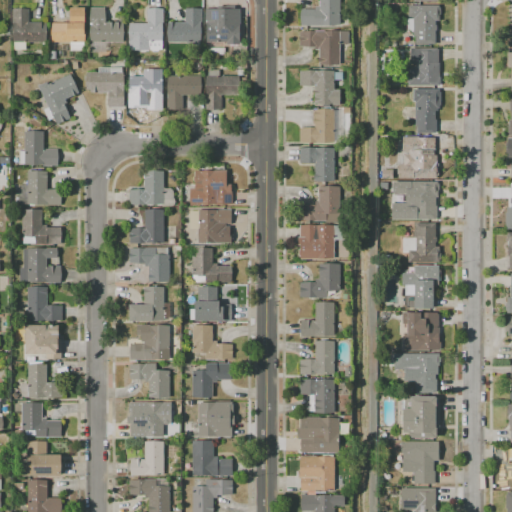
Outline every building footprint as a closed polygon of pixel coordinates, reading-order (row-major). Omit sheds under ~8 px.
[(339,0),(340,25),(325,25),(301,26),(301,18),(301,9),(315,9),(315,7),(320,7),(320,0),(339,0)] [(436,44),(415,44),(415,36),(413,36),(413,32),(407,32),(407,19),(413,19),(413,17),(409,18),(408,6),(439,6),(439,7),(441,7),(441,15),(439,15),(439,21),(435,21),(435,25),(437,25),(437,31),(435,31),(436,44)] [(85,51),(70,51),(70,42),(52,42),(52,24),(70,23),(70,8),(86,8),(85,42),(84,42),(85,51)] [(91,53),(90,8),(105,8),(105,23),(123,23),(124,43),(106,42),(106,53),(91,53)] [(26,50),(14,50),(14,43),(13,43),(13,25),(12,25),(12,9),(29,9),(29,22),(46,22),(47,43),(26,43),(26,50)] [(158,51),(151,51),(151,50),(129,50),(129,40),(130,40),(130,23),(147,23),(147,9),(163,9),(163,50),(158,50),(158,51)] [(200,50),(187,50),(187,42),(168,42),(168,23),(185,22),(185,9),(202,9),(202,25),(200,25),(200,50)] [(240,44),(227,44),(227,42),(225,42),(225,55),(207,55),(207,42),(206,42),(206,24),(205,24),(205,9),(240,9),(240,44)] [(340,65),(319,65),(319,50),(315,50),(315,46),(300,46),(300,31),(348,31),(348,44),(340,45),(340,65)] [(439,86),(407,86),(408,69),(412,69),(412,67),(416,67),(416,65),(412,65),(412,63),(410,63),(410,48),(439,48),(439,63),(439,86)] [(246,75),(237,75),(237,70),(243,70),(243,69),(233,69),(233,60),(247,60),(247,69),(246,69),(246,75)] [(122,68),(122,73),(124,73),(124,108),(109,108),(109,92),(90,92),(90,90),(87,90),(87,73),(99,73),(99,68),(122,68)] [(222,110),(206,110),(206,76),(208,76),(208,70),(219,70),(219,76),(239,76),(239,95),(222,95),(222,110)] [(163,109),(147,109),(147,95),(129,96),(129,76),(149,76),(149,71),(159,71),(160,76),(162,76),(162,94),(163,94),(163,109)] [(330,106),(323,106),(323,104),(315,104),(315,85),(300,86),(300,71),(334,71),(334,72),(343,72),(343,80),(334,80),(334,90),(340,90),(340,105),(333,106),(333,104),(330,104),(330,106)] [(79,93),(65,99),(67,103),(64,105),(70,119),(57,125),(54,118),(49,121),(44,110),(48,108),(38,86),(47,82),(48,85),(70,74),(79,93)] [(183,111),(168,111),(168,76),(201,76),(201,95),(183,95),(183,111)] [(435,133),(418,133),(418,125),(415,125),(415,102),(413,102),(413,89),(441,89),(441,105),(440,105),(440,108),(437,108),(437,111),(435,111),(435,120),(436,120),(436,132),(435,132),(435,133)] [(335,142),(300,143),(300,128),(315,128),(315,109),(323,109),(323,107),(331,107),(331,109),(334,109),(335,142)] [(58,166),(25,166),(25,165),(19,165),(19,152),(25,152),(25,133),(43,133),(43,149),(58,149),(58,166)] [(437,178),(412,178),(412,169),(408,169),(408,152),(403,152),(403,137),(436,137),(436,150),(434,150),(435,158),(436,158),(436,161),(437,161),(437,164),(439,164),(439,176),(437,176),(437,178)] [(334,181),(315,181),(315,163),(300,163),(300,148),(334,148),(334,181)] [(232,204),(200,204),(200,206),(190,206),(190,189),(195,189),(195,170),(200,170),(200,171),(214,171),(214,170),(227,170),(227,184),(231,185),(231,190),(232,190),(232,204)] [(61,205),(46,206),(46,204),(28,205),(28,171),(47,171),(47,189),(61,189),(61,205)] [(162,207),(162,205),(130,205),(130,190),(144,190),(144,172),(164,172),(164,188),(165,189),(170,188),(172,190),(174,193),(173,197),(175,199),(176,202),(174,205),(173,206),(170,206),(166,207),(163,207),(162,207)] [(436,220),(392,219),(392,203),(406,203),(406,194),(393,194),(393,182),(438,182),(438,184),(439,184),(439,190),(437,190),(437,196),(436,196),(436,206),(437,206),(437,218),(436,218),(436,220)] [(511,184),(509,185),(509,207),(503,207),(504,230),(511,229),(511,184)] [(326,223),(326,221),(315,221),(314,220),(300,220),(300,205),(315,205),(315,202),(319,202),(319,187),(340,187),(340,213),(348,213),(349,222),(326,223)] [(62,244),(36,245),(36,244),(23,244),(23,237),(22,237),(22,210),(42,210),(42,225),(47,225),(47,228),(61,228),(62,244)] [(231,243),(198,243),(198,229),(190,229),(190,211),(198,211),(198,210),(215,210),(231,210),(231,224),(226,224),(226,226),(230,226),(230,231),(232,231),(232,234),(233,236),(233,240),(231,241),(231,243)] [(143,246),(139,246),(139,243),(130,243),(130,228),(145,228),(144,211),(163,211),(164,243),(143,243),(143,246)] [(440,262),(409,262),(408,253),(403,253),(402,238),(413,238),(413,232),(415,232),(415,223),(435,223),(435,237),(437,237),(437,242),(435,242),(435,247),(440,247),(440,262)] [(301,260),(300,246),(298,246),(298,237),(300,237),(300,226),(345,225),(345,240),(334,240),(334,259),(301,260)] [(232,283),(193,283),(193,275),(192,275),(192,249),(194,249),(194,246),(205,246),(205,248),(212,248),(213,264),(217,264),(217,266),(231,266),(232,283)] [(46,283),(46,282),(27,282),(27,281),(20,281),(20,268),(24,268),(24,249),(27,249),(47,249),(47,248),(58,248),(58,258),(46,258),(46,267),(49,267),(49,266),(60,266),(61,283),(46,283)] [(148,282),(148,267),(145,267),(145,263),(130,263),(130,249),(145,249),(145,248),(168,248),(168,255),(170,255),(170,282),(148,282)] [(327,298),(315,298),(315,297),(300,297),(300,282),(315,282),(315,279),(319,279),(319,264),(340,264),(340,291),(335,291),(335,293),(334,294),(332,294),(331,294),(330,296),(328,297),(327,297),(327,298)] [(433,309),(407,308),(405,304),(405,285),(402,285),(402,273),(403,273),(403,269),(409,269),(409,273),(414,273),(414,266),(439,266),(439,270),(441,270),(441,281),(439,281),(439,285),(434,285),(433,309)] [(62,321),(27,321),(28,287),(48,288),(47,305),(62,306),(62,321)] [(130,321),(130,305),(144,305),(144,287),(164,287),(164,302),(172,302),(172,318),(164,318),(164,321),(130,321)] [(223,322),(195,322),(195,320),(190,320),(190,309),(194,309),(195,301),(198,301),(198,287),(218,288),(218,301),(220,301),(220,304),(232,305),(231,321),(223,321),(223,322)] [(334,336),(301,337),(301,320),(314,320),(314,321),(316,321),(316,303),(334,303),(334,336)] [(439,350),(404,351),(403,332),(408,332),(408,324),(402,324),(402,313),(438,313),(438,314),(439,314),(439,326),(438,326),(438,327),(440,327),(440,335),(439,335),(439,342),(441,342),(441,348),(439,348),(439,350)] [(61,359),(47,359),(47,354),(26,354),(26,325),(59,326),(59,339),(62,339),(61,359)] [(131,360),(131,344),(145,344),(145,342),(141,342),(141,336),(137,336),(137,326),(170,326),(170,360),(131,360)] [(233,360),(206,360),(206,353),(192,353),(192,326),(212,326),(212,341),(217,341),(217,344),(233,344),(233,360)] [(334,374),(300,374),(300,360),(315,360),(315,341),(334,341),(334,374)] [(437,393),(415,393),(415,381),(404,381),(404,369),(394,370),(394,354),(439,354),(439,365),(439,375),(435,375),(435,379),(437,379),(437,393)] [(62,397),(28,398),(26,398),(23,397),(22,393),(21,392),(21,388),(21,386),(22,385),(24,383),(28,384),(27,365),(29,365),(29,362),(43,362),(43,364),(47,364),(47,382),(62,382),(62,397)] [(170,398),(149,398),(149,383),(145,383),(145,379),(130,379),(129,365),(144,364),(156,363),(157,371),(170,371),(170,398)] [(192,398),(192,370),(206,370),(206,363),(231,363),(231,380),(217,380),(217,382),(213,382),(213,398),(192,398)] [(335,413),(315,413),(315,411),(303,412),(303,410),(304,410),(304,409),(305,409),(305,408),(306,408),(306,407),(307,407),(307,406),(308,406),(308,405),(308,404),(309,404),(309,395),(300,395),(300,380),(334,380),(335,413)] [(435,438),(409,439),(409,437),(399,437),(399,415),(399,410),(403,410),(403,409),(405,409),(405,399),(411,399),(411,397),(440,397),(440,429),(437,429),(437,437),(435,437),(435,438)] [(232,436),(198,436),(198,403),(215,403),(215,402),(232,402),(232,416),(234,416),(235,425),(232,425),(232,436)] [(61,437),(35,438),(35,435),(26,435),(26,430),(22,430),(22,403),(42,403),(42,418),(46,418),(46,421),(61,421),(61,437)] [(163,437),(130,437),(130,425),(128,425),(128,416),(130,416),(130,414),(129,414),(129,404),(130,404),(130,403),(172,403),(172,423),(170,423),(169,425),(165,425),(163,423),(163,437)] [(301,452),(301,439),(298,439),(298,428),(300,428),(300,417),(320,417),(320,418),(340,418),(339,452),(301,452)] [(28,476),(28,456),(28,441),(47,442),(47,455),(61,455),(61,476),(28,476)] [(232,476),(192,476),(192,441),(214,441),(214,456),(218,456),(218,459),(232,460),(232,476)] [(145,476),(131,476),(130,459),(145,459),(145,442),(163,442),(164,475),(145,475),(145,476)] [(435,484),(414,484),(414,472),(403,472),(403,453),(401,453),(401,442),(439,442),(439,461),(434,461),(434,471),(435,471),(435,484)] [(335,491),(301,491),(301,478),(298,478),(298,469),(300,469),(300,456),(317,456),(317,457),(334,457),(335,491)] [(170,511),(148,511),(148,498),(145,498),(145,495),(130,495),(130,480),(156,480),(156,479),(168,479),(168,487),(170,487),(170,511)] [(213,511),(192,511),(192,486),(206,486),(206,480),(232,480),(232,495),(217,495),(217,498),(213,498),(213,511)] [(61,511),(27,511),(27,481),(47,481),(47,498),(61,498),(61,511)] [(416,511),(416,510),(401,510),(401,489),(436,489),(436,511),(416,511)] [(334,511),(314,511),(301,511),(301,494),(316,494),(316,496),(345,496),(345,506),(334,506),(334,511)]
